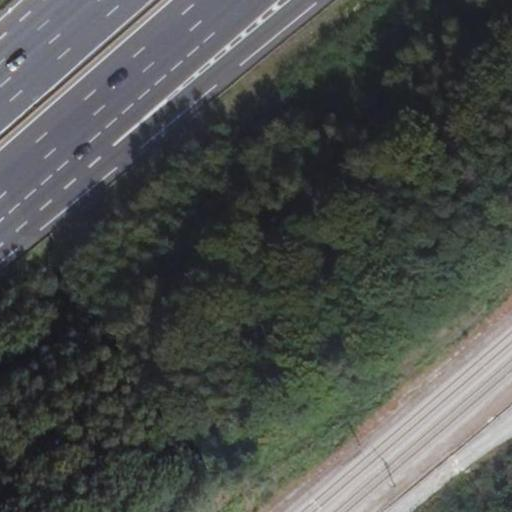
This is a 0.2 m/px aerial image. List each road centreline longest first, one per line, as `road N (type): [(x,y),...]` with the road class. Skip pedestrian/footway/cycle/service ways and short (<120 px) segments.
road 1 (motorway): [(74,132),(299,0)]
road 2 (motorway): [(74,132),(224,0)]
road 3 (motorway): [(95,0),(0,83)]
